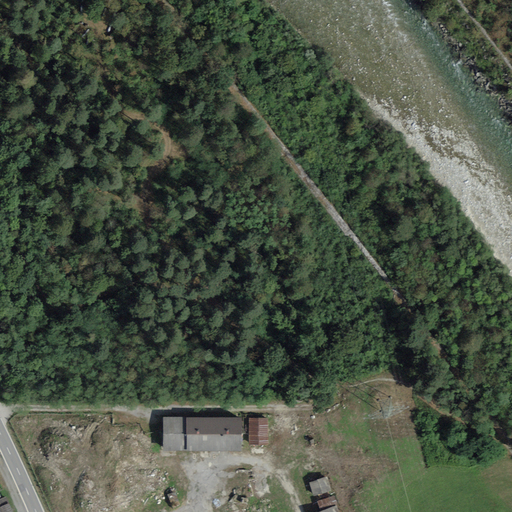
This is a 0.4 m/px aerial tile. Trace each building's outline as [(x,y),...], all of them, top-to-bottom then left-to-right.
[(241,417),(163,417),(163,449),(241,449),(241,417)] [(269,417),(249,417),(250,444),(269,444),(269,417)] [(325,476),(311,481),(316,494),(330,490),(325,476)] [(11,511),(6,498),(0,500),(0,511),(11,511)] [(340,511),(338,503),(317,509),(317,511),(340,511)]
